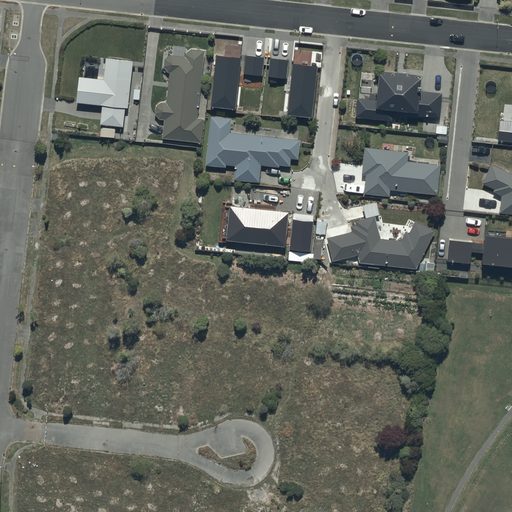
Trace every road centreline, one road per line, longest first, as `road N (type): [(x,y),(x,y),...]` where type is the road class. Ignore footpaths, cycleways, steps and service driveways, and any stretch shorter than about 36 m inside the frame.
road 1 (track): [(0,426),(172,445),(235,424),(258,427),(265,437),(268,450),(253,470),(232,475),(186,450)]
road 2 (residential): [(511,39),(138,0)]
road 3 (unclassified): [(34,0),(0,295)]
